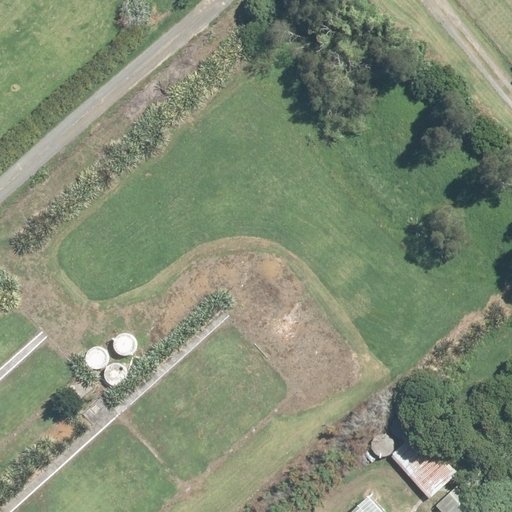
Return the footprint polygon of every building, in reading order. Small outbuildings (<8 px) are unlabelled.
[(72,407),(93,387),(6,292),(0,296),(0,453),(62,396),(72,407)] [(93,426),(0,507),(0,511),(168,511),(300,396),(225,310),(111,410),(100,398),(82,413),(93,426)] [(392,455),(431,497),(461,469),(407,411),(369,446),(384,462),(392,455)] [(495,511),(466,479),(438,505),(444,511),(495,511)] [(388,511),(369,492),(347,511),(388,511)]
